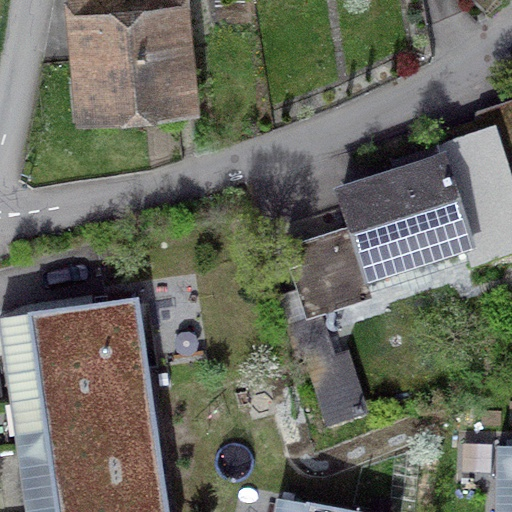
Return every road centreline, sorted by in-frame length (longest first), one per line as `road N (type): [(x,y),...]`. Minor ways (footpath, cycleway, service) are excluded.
road 1 (residential): [(511,37),(335,124),(0,217)]
road 2 (residential): [(0,134),(30,0)]
